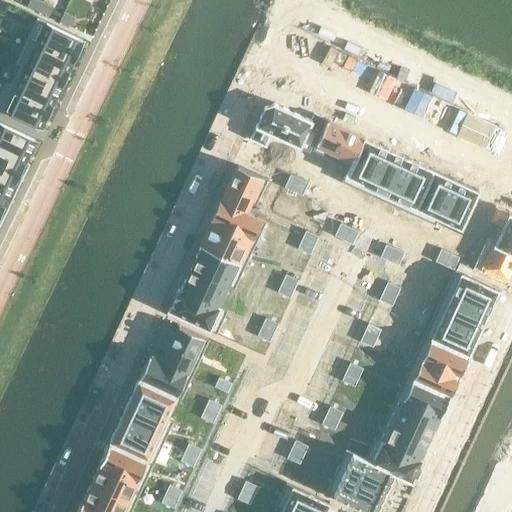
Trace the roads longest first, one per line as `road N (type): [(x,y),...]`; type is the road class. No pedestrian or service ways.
road 1 (residential): [(511,174),(265,69),(59,511)]
road 2 (residential): [(0,282),(136,0)]
road 3 (residential): [(420,511),(511,310)]
